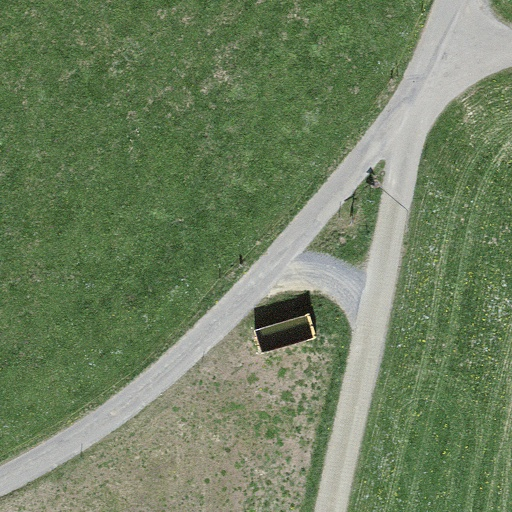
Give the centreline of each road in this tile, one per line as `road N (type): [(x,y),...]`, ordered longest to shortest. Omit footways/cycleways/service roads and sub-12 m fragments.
road 1 (residential): [(453,0),(424,82),(263,276),(167,372),(0,486)]
road 2 (track): [(330,511),(424,82)]
road 3 (track): [(263,276),(316,269),(359,291),(376,311)]
